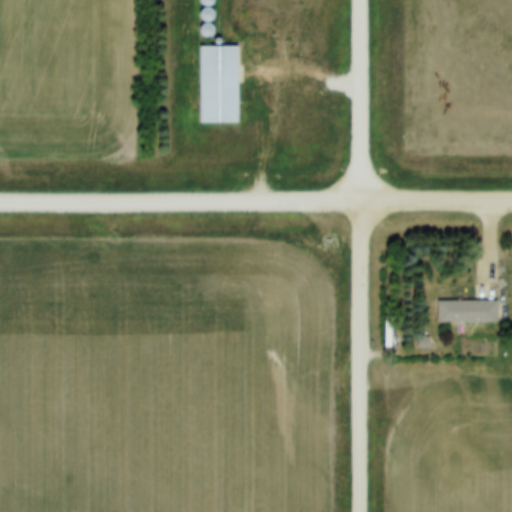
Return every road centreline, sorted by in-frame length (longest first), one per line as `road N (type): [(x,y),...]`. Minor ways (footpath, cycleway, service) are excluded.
road 1 (residential): [(511,192),(0,192)]
road 2 (track): [(358,511),(360,192)]
road 3 (residential): [(360,192),(357,0)]
